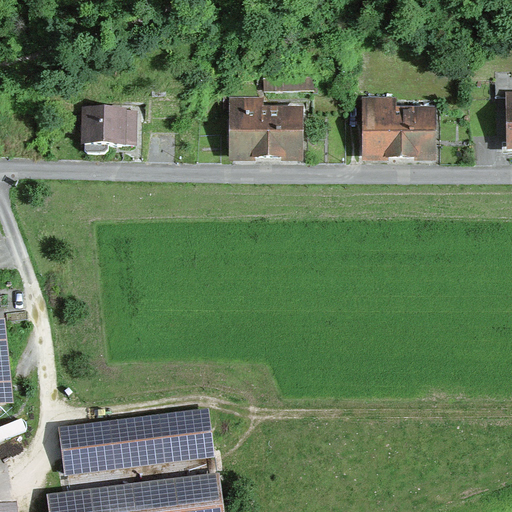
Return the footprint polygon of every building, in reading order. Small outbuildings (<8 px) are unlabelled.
[(231,159),(297,159),(297,116),(257,116),(257,101),(231,101),(231,98),(221,98),(221,111),(231,111),(231,159)] [(364,160),(430,160),(430,117),(390,117),(390,102),(365,102),(364,160)] [(105,148),(132,148),(133,114),(84,112),(83,153),(86,156),(103,156),(105,154),(105,148)] [(215,418),(65,435),(70,478),(220,462),(215,418)] [(226,511),(224,485),(56,503),(56,511),(226,511)]
